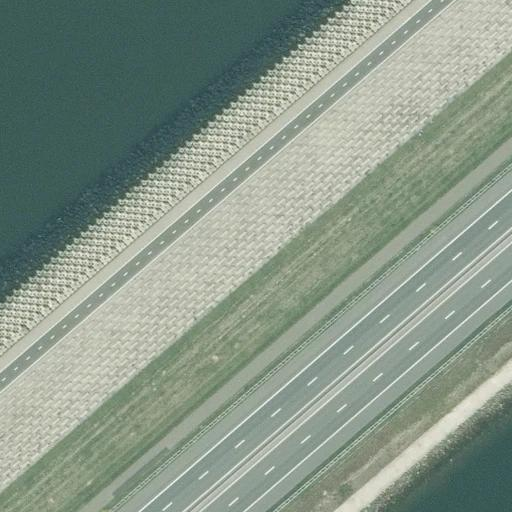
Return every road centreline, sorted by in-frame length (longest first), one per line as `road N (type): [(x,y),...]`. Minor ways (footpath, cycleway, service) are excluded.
road 1 (motorway): [(511,210),(162,511)]
road 2 (motorway): [(223,511),(511,262)]
